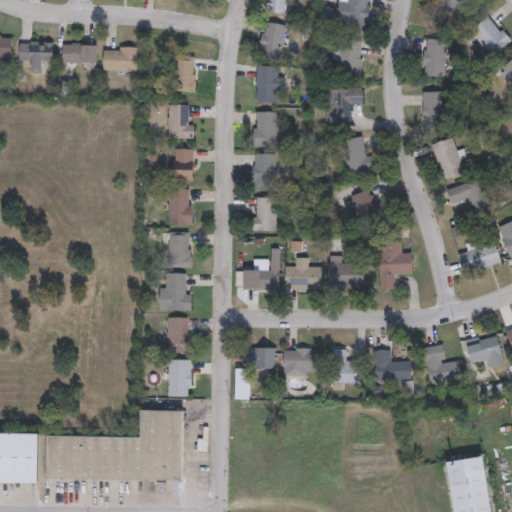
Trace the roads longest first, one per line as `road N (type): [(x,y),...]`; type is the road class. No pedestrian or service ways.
road 1 (residential): [(238,0),(227,112),(220,511)]
road 2 (residential): [(405,0),(394,98),(453,318)]
road 3 (residential): [(226,326),(425,322),(511,297)]
road 4 (residential): [(0,2),(233,33)]
